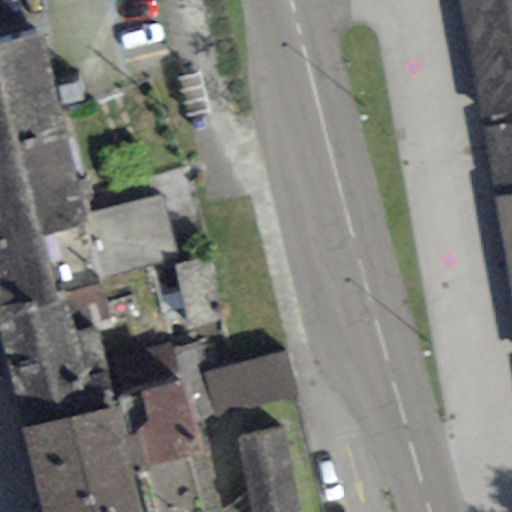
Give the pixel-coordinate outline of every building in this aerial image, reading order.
[(511,0),(460,0),(511,289),(511,0)] [(42,32),(0,41),(0,152),(66,137),(42,32)] [(66,137),(0,152),(0,307),(54,295),(41,237),(87,227),(84,214),(66,137)] [(162,195),(84,214),(87,227),(100,280),(178,260),(162,195)] [(212,256),(173,266),(189,328),(227,318),(212,256)] [(54,295),(0,307),(0,335),(21,429),(117,407),(115,401),(98,327),(74,333),(64,292),(54,295)] [(172,343),(112,358),(120,387),(179,372),(172,343)] [(288,352),(203,372),(214,420),(299,400),(288,352)] [(115,401),(117,407),(135,472),(201,453),(182,383),(115,401)] [(117,407),(21,429),(40,511),(143,511),(135,472),(117,407)] [(303,511),(284,427),(234,438),(250,511),(303,511)]
